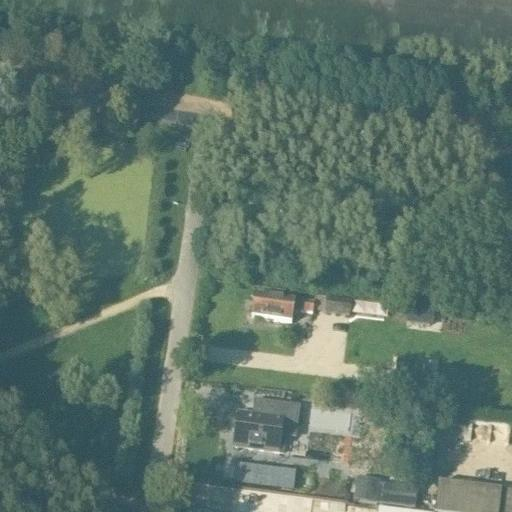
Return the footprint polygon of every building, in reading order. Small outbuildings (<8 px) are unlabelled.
[(312,305),(293,303),(252,297),(249,319),(289,324),(291,313),(310,315),(312,305)] [(348,317),(350,302),(325,299),(325,300),(314,299),(312,314),(323,316),(323,314),(348,317)] [(429,312),(428,312),(408,309),(406,322),(428,325),(429,312)] [(393,393),(418,396),(420,375),(395,372),(393,393)] [(295,425),(297,408),(260,404),(258,417),(235,414),(231,448),(225,448),(224,458),(230,459),(231,451),(278,457),(282,424),(295,425)] [(235,468),(233,487),(277,493),(279,474),(235,468)] [(415,511),(418,489),(380,485),(380,482),(358,479),(354,503),(415,511)]
